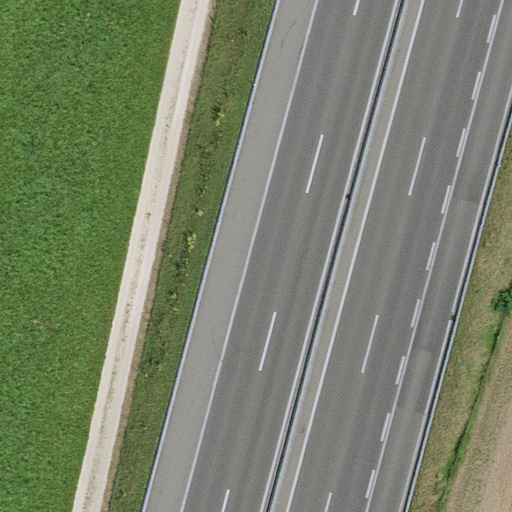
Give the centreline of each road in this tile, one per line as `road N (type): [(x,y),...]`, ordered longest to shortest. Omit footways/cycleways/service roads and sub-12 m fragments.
road 1 (motorway): [(327,511),(463,0)]
road 2 (motorway): [(359,0),(224,511)]
road 3 (track): [(88,511),(199,0)]
